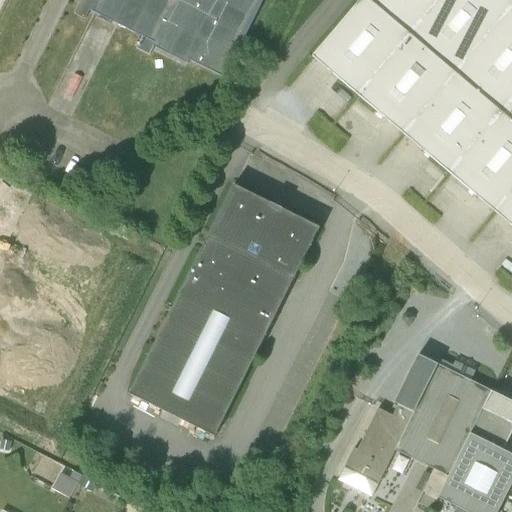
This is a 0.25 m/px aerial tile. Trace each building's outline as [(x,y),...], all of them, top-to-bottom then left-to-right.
[(95,0),(89,13),(141,38),(135,49),(149,56),(153,48),(186,65),(188,61),(225,79),(263,0),(95,0)] [(511,0),(359,0),(312,58),(511,230),(511,0)] [(338,193),(250,154),(240,177),(328,216),(338,193)] [(319,228),(234,186),(130,393),(215,436),(319,228)] [(482,409),(490,391),(417,356),(394,404),(397,405),(392,416),(377,409),(357,451),(353,449),(337,481),(371,498),(394,451),(434,470),(423,492),(436,500),(437,498),(482,409)] [(497,511),(511,482),(511,455),(502,450),(511,428),(511,424),(482,409),(437,498),(455,507),(452,511),(497,511)] [(78,484),(60,474),(52,490),(69,499),(78,484)]
